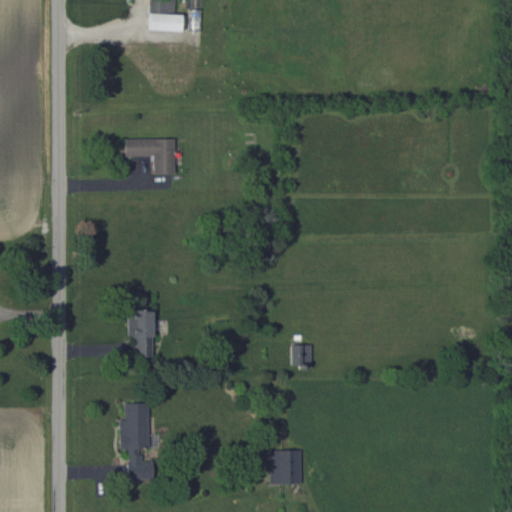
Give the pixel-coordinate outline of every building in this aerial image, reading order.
[(142,29),(179,31),(180,13),(143,12),(142,29)] [(149,173),(171,173),(170,137),(119,138),(120,156),(149,155),(149,173)] [(147,310),(125,309),(125,335),(131,335),(131,355),(147,356),(147,310)] [(306,344),(287,344),(287,365),(306,365),(306,344)] [(144,402),(120,403),(120,419),(115,419),(115,449),(123,449),(123,478),(145,478),(145,460),(136,460),(136,447),(144,447),(144,402)] [(297,483),(296,449),(265,449),(266,483),(297,483)]
